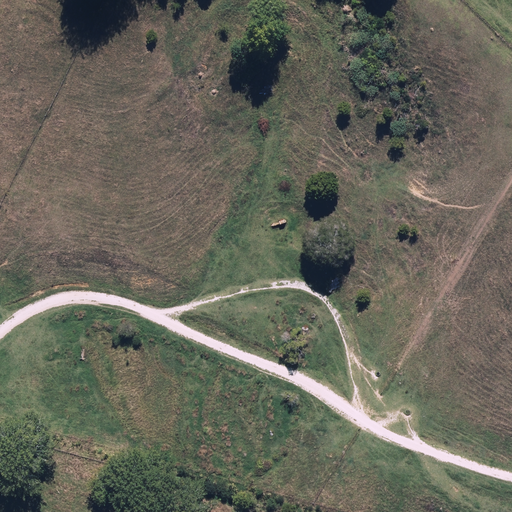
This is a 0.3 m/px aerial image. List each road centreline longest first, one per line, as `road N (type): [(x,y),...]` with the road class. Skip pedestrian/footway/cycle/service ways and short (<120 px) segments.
road 1 (track): [(0,332),(42,304),(109,298),(181,327),(380,434),(511,477)]
road 2 (track): [(357,421),(347,341),(336,312),(310,289),(258,287),(159,317)]
